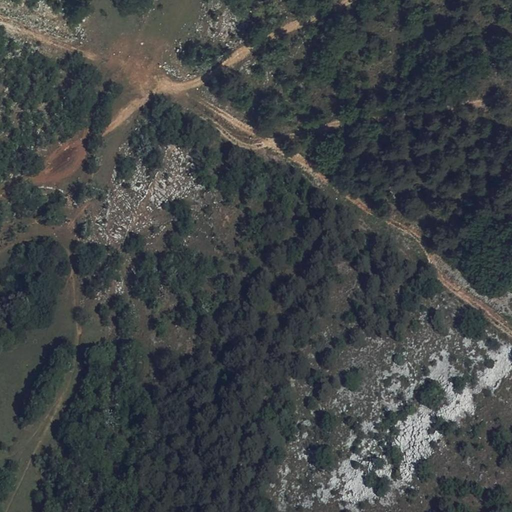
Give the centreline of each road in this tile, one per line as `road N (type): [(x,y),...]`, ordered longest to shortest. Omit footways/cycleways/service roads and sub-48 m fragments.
road 1 (track): [(265,141),(511,99)]
road 2 (track): [(165,86),(204,78),(350,0)]
road 3 (track): [(165,86),(0,200)]
